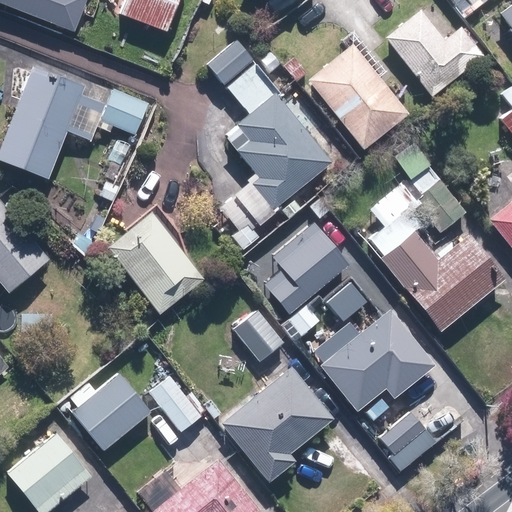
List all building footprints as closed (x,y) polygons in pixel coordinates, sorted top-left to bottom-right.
[(0,0),(0,8),(15,14),(16,13),(71,33),(83,0),(0,0)] [(162,35),(175,0),(120,0),(114,16),(162,35)] [(511,0),(494,15),(511,37),(511,0)] [(415,12),(380,40),(426,98),(478,57),(455,29),(439,42),(415,12)] [(201,66),(216,85),(247,62),(231,42),(201,66)] [(346,46),(301,82),(355,152),(402,115),(346,46)] [(87,144),(101,106),(74,96),(78,87),(24,66),(0,129),(0,165),(41,182),(60,134),(87,144)] [(511,100),(511,90),(500,99),(506,106),(511,100)] [(146,107),(111,93),(100,121),(135,135),(146,107)] [(268,213),(326,165),(267,95),(229,127),(242,143),(230,153),(253,181),(246,187),(268,213)] [(511,137),(511,110),(499,119),(511,137)] [(402,182),(425,168),(409,142),(386,156),(402,182)] [(434,227),(459,211),(435,176),(411,193),(434,227)] [(391,190),(368,209),(382,227),(405,208),(391,190)] [(511,199),(483,223),(511,258),(511,199)] [(0,212),(0,293),(2,296),(42,263),(0,212)] [(143,214),(98,251),(154,316),(199,280),(170,248),(143,214)] [(280,320),(344,266),(305,219),(260,257),(274,274),(255,290),(280,320)] [(433,333),(466,306),(497,282),(462,238),(431,263),(409,235),(376,262),(398,289),(433,333)] [(315,320),(301,305),(283,321),(297,336),(315,320)] [(231,326),(254,361),(281,343),(258,308),(231,326)] [(427,368),(419,358),(421,357),(384,311),(313,368),(350,413),(378,391),(386,401),(427,368)] [(313,359),(332,346),(324,333),(304,347),(313,359)] [(285,370),(241,406),(240,405),(215,426),(263,484),(288,463),(282,456),(326,421),(285,370)] [(114,376),(68,414),(99,452),(145,414),(114,376)] [(147,397),(178,433),(202,412),(171,376),(147,397)] [(406,413),(373,439),(387,456),(420,429),(406,413)] [(51,435),(1,475),(30,511),(80,471),(51,435)] [(149,511),(252,511),(214,462),(149,511)]
